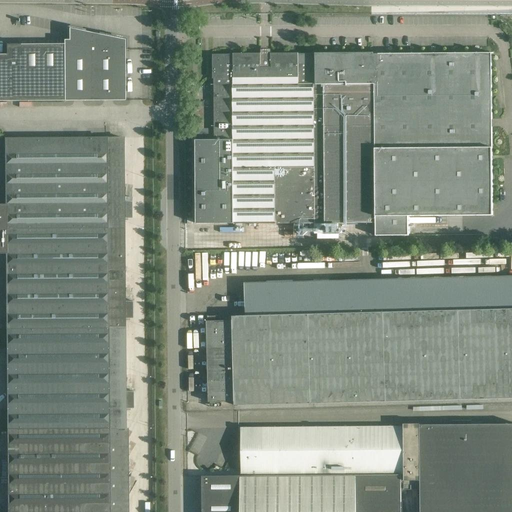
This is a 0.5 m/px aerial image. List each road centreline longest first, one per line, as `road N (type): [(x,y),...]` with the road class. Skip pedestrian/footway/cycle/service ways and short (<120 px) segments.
road 1 (unclassified): [(174,511),(172,113)]
road 2 (unclassified): [(172,113),(0,116)]
road 3 (unclassified): [(0,11),(134,28)]
